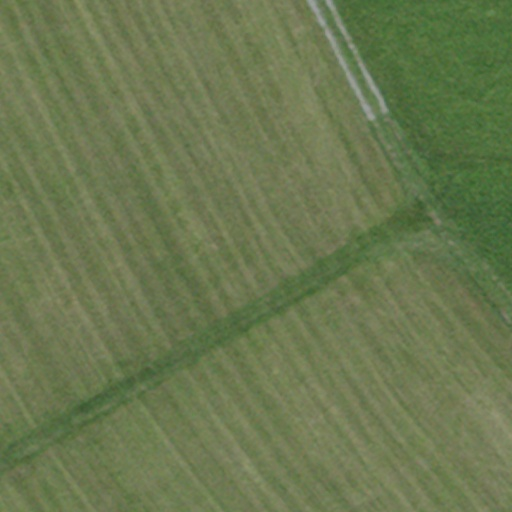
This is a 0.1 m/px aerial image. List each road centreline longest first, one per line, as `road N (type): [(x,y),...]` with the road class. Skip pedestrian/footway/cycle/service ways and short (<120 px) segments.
road 1 (track): [(511,367),(418,306),(0,485)]
road 2 (track): [(311,0),(418,306)]
